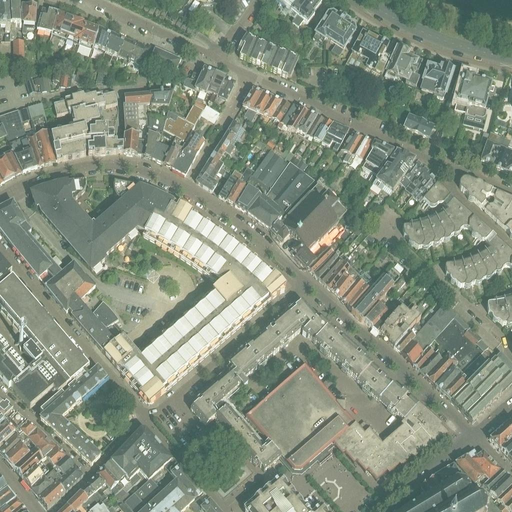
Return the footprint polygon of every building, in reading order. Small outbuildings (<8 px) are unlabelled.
[(275,0),(275,1),(280,5),(277,8),(287,16),(300,0),(275,0)] [(315,0),(300,0),(287,16),(294,21),(291,24),(298,29),(303,23),(307,26),(314,17),(312,15),(321,4),(315,0)] [(0,26),(5,27),(5,33),(10,34),(10,25),(9,5),(6,5),(4,2),(1,2),(0,3),(0,26)] [(20,5),(9,5),(10,25),(10,34),(10,36),(9,42),(13,42),(13,43),(16,42),(16,32),(20,32),(21,25),(19,25),(20,5)] [(22,25),(23,25),(22,35),(33,36),(34,26),(35,26),(36,7),(23,6),(22,25)] [(37,30),(51,34),(57,14),(56,11),(51,10),(50,12),(49,11),(49,12),(42,10),(37,30)] [(50,36),(65,41),(74,20),(57,14),(51,34),(50,36)] [(349,24),(348,23),(339,17),(338,19),(333,15),(327,16),(314,37),(324,43),(325,41),(335,47),(331,53),(339,58),(342,52),(343,53),(355,34),(354,29),(348,25),(349,24)] [(73,45),(78,47),(86,26),(83,25),(83,23),(74,20),(65,41),(74,44),(73,45)] [(208,37),(212,30),(205,25),(200,32),(208,37)] [(98,30),(86,26),(78,47),(92,51),(92,50),(98,30)] [(99,30),(98,30),(92,50),(100,54),(104,56),(105,53),(111,36),(99,30)] [(351,56),(345,66),(364,76),(367,71),(381,78),(389,61),(383,58),(388,47),(387,47),(388,44),(386,41),(384,40),(381,41),(379,43),(378,42),(378,43),(362,35),(351,56)] [(125,43),(111,36),(105,53),(104,56),(102,62),(109,65),(113,57),(118,59),(118,58),(125,43)] [(240,59),(247,62),(255,44),(251,42),(251,41),(246,37),(240,45),(238,51),(237,55),(241,56),(240,59)] [(13,63),(18,63),(24,63),(23,42),(16,42),(13,43),(13,63)] [(118,59),(128,64),(136,48),(125,43),(118,58),(118,59)] [(247,62),(268,72),(276,53),(272,51),(272,50),(261,45),(260,46),(255,44),(247,62)] [(137,73),(147,53),(136,48),(128,64),(134,67),(132,71),(137,73)] [(167,78),(168,74),(174,77),(181,61),(155,50),(148,65),(150,66),(148,69),(167,78)] [(268,72),(290,81),(298,62),(293,60),(293,59),(282,54),(281,55),(276,53),(268,72)] [(387,75),(385,80),(395,85),(398,80),(406,83),(405,86),(414,91),(419,81),(418,81),(421,74),(417,73),(421,63),(397,53),(387,75)] [(304,65),(298,62),(290,81),(296,84),(304,65)] [(434,94),(445,98),(452,73),(441,69),(440,72),(427,68),(422,84),(423,84),(420,93),(433,97),(434,94)] [(199,95),(196,102),(202,104),(205,97),(206,94),(215,75),(204,70),(200,78),(193,75),(190,81),(188,81),(186,81),(183,88),(199,95)] [(123,74),(118,71),(112,83),(119,83),(123,74)] [(81,87),(82,87),(83,82),(85,74),(78,72),(74,83),(81,85),(81,87)] [(225,80),(215,75),(206,94),(212,96),(209,103),(213,105),(214,102),(225,80)] [(464,117),(465,118),(466,117),(474,82),(475,80),(463,77),(462,82),(458,81),(448,104),(456,106),(454,113),(464,116),(464,117)] [(48,78),(39,80),(41,93),(41,94),(50,93),(50,92),(48,78)] [(25,82),(29,96),(36,94),(31,80),(25,82)] [(226,103),(235,84),(225,80),(214,102),(213,105),(218,107),(220,101),(226,103)] [(490,86),(474,82),(466,117),(465,118),(474,120),(475,119),(482,121),(484,119),(486,114),(483,111),(488,96),(493,97),(495,89),(490,88),(490,86)] [(175,83),(173,93),(179,95),(182,86),(175,83)] [(242,109),(248,111),(244,118),(247,120),(262,96),(253,91),(242,109)] [(173,93),(152,95),(149,95),(151,106),(150,106),(150,108),(168,108),(173,93)] [(102,156),(103,156),(104,156),(121,155),(122,146),(120,146),(117,146),(117,143),(113,143),(113,135),(107,135),(107,128),(105,128),(94,129),(94,132),(89,133),(90,142),(85,142),(84,139),(87,138),(85,130),(88,129),(87,126),(99,123),(97,117),(102,116),(101,110),(117,107),(114,94),(102,97),(102,95),(84,98),(83,96),(64,101),(65,103),(53,106),(56,118),(71,115),(74,126),(72,126),(74,132),(51,137),(49,138),(57,164),(85,157),(83,149),(87,149),(87,157),(100,156),(101,156),(102,156)] [(124,97),(125,107),(146,106),(150,106),(151,106),(149,95),(124,97)] [(256,115),(261,117),(272,100),(269,99),(269,98),(262,95),(262,96),(247,120),(244,126),(249,128),(256,115)] [(281,104),(272,100),(261,117),(260,119),(264,122),(261,126),(265,129),(270,121),(281,104)] [(279,125),(279,126),(290,108),(281,104),(270,121),(265,129),(264,131),(268,134),(273,126),(272,125),(274,122),(279,125)] [(26,109),(30,121),(33,133),(44,168),(57,164),(49,138),(51,137),(42,105),(27,109),(26,109)] [(121,155),(123,155),(139,157),(142,158),(147,130),(146,106),(125,107),(123,107),(125,135),(124,135),(123,145),(122,146),(121,155)] [(172,170),(181,153),(190,136),(200,118),(202,114),(204,111),(206,108),(205,107),(203,111),(193,106),(184,122),(168,113),(165,122),(163,132),(176,138),(170,151),(163,167),(172,170)] [(202,114),(200,118),(214,126),(219,116),(206,107),(206,108),(204,111),(202,114)] [(279,126),(287,130),(299,111),(290,108),(279,126)] [(21,124),(30,121),(26,109),(18,113),(21,124)] [(287,131),(293,135),(294,135),(307,115),(299,111),(287,130),(287,131)] [(24,133),(21,124),(18,113),(0,118),(0,140),(6,139),(5,135),(13,132),(17,143),(9,146),(10,147),(12,153),(22,175),(36,171),(24,135),(24,133)] [(297,133),(305,138),(317,119),(307,115),(294,135),(295,136),(297,133)] [(399,128),(404,130),(411,133),(411,134),(420,138),(420,137),(428,141),(433,129),(403,117),(399,128)] [(165,122),(148,119),(149,130),(162,135),(163,132),(165,122)] [(305,138),(312,141),(313,140),(314,141),(325,122),(317,119),(305,138)] [(507,125),(495,121),(493,125),(499,127),(505,130),(507,125)] [(321,144),(331,125),(325,122),(314,141),(313,140),(312,141),(320,145),(321,144)] [(233,124),(224,139),(222,142),(236,150),(236,151),(242,142),(240,141),(244,133),(240,131),(241,130),(233,124)] [(329,148),(331,144),(340,129),(331,125),(321,144),(325,146),(329,148)] [(337,152),(348,132),(340,129),(331,144),(335,146),(333,150),(337,152)] [(142,158),(151,161),(157,146),(162,135),(149,130),(147,130),(146,137),(142,158)] [(33,133),(24,135),(36,171),(44,168),(33,133)] [(339,158),(343,154),(346,155),(343,162),(347,164),(361,138),(352,134),(340,152),(337,157),(339,158)] [(193,137),(190,136),(181,153),(194,162),(204,144),(203,143),(204,141),(194,135),(193,137)] [(477,153),(483,155),(487,145),(489,136),(483,135),(477,153)] [(359,166),(362,162),(371,142),(361,138),(347,164),(351,166),(352,163),(359,166)] [(487,145),(483,155),(480,163),(492,168),(500,151),(504,141),(498,138),(494,148),(487,145)] [(504,141),(500,151),(492,168),(503,173),(511,153),(511,150),(508,149),(510,143),(504,141)] [(232,157),(229,155),(233,149),(236,150),(222,142),(217,150),(228,157),(230,159),(232,157)] [(255,147),(261,151),(264,146),(258,142),(255,147)] [(269,142),(265,147),(273,153),(277,147),(269,142)] [(372,151),(365,164),(362,170),(367,173),(374,176),(377,171),(379,172),(387,159),(389,161),(393,152),(374,144),(371,150),(372,151)] [(157,146),(151,161),(152,162),(163,167),(170,151),(157,146)] [(274,157),(279,161),(285,152),(280,149),(274,157)] [(211,158),(222,165),(228,157),(217,150),(211,158)] [(285,151),(285,152),(279,161),(287,167),(293,157),(294,156),(285,151)] [(12,153),(4,156),(15,178),(22,175),(12,153)] [(172,170),(185,178),(194,162),(181,153),(172,170)] [(247,215),(247,216),(259,200),(261,202),(271,192),(288,168),(287,167),(279,161),(274,157),(271,155),(271,154),(269,153),(267,156),(253,177),(252,178),(251,178),(233,207),(247,215)] [(372,186),(372,187),(380,192),(405,157),(396,153),(389,163),(393,166),(391,170),(386,167),(375,183),(372,186)] [(511,153),(503,173),(511,177),(511,153)] [(337,157),(333,155),(331,154),(324,162),(329,166),(337,157)] [(0,177),(4,185),(15,178),(4,156),(0,157),(0,177)] [(293,157),(287,167),(288,168),(294,172),(300,162),(293,157)] [(391,196),(399,184),(403,178),(407,173),(415,162),(405,157),(380,192),(389,198),(391,196)] [(226,173),(221,170),(223,166),(222,165),(211,158),(206,167),(217,174),(223,177),(226,173)] [(300,162),(294,172),(302,177),(308,167),(300,162)] [(405,191),(410,185),(423,169),(415,162),(407,173),(403,178),(399,184),(405,191)] [(308,167),(302,177),(307,180),(309,179),(315,170),(309,166),(308,167)] [(206,167),(201,175),(212,182),(217,174),(206,167)] [(269,232),(270,233),(281,221),(291,209),(313,184),(307,180),(302,177),(294,172),(288,168),(271,192),(261,202),(259,200),(247,216),(269,232)] [(410,185),(413,188),(408,194),(412,198),(430,177),(423,169),(410,185)] [(218,199),(226,203),(242,177),(234,172),(230,179),(218,199)] [(226,203),(233,207),(251,178),(252,178),(253,177),(245,172),(242,177),(226,203)] [(195,184),(207,191),(211,184),(213,186),(215,184),(212,182),(201,175),(195,184)] [(420,205),(423,201),(424,199),(438,184),(430,177),(412,198),(415,201),(420,205)] [(492,191),(482,187),(482,186),(481,184),(480,184),(478,183),(477,183),(475,184),(468,181),(467,180),(465,180),(464,181),(462,181),(461,182),(460,183),(459,185),(459,186),(459,188),(459,190),(460,191),(461,192),(467,197),(467,199),(467,200),(468,202),(470,202),(471,203),(473,203),(480,210),(483,213),(485,211),(488,208),(485,205),(484,201),(479,197),(477,196),(479,194),(480,195),(486,199),(488,198),(489,197),(493,199),(495,195),(496,193),(492,191)] [(120,342),(119,341),(114,346),(102,332),(106,329),(118,321),(114,315),(108,309),(102,304),(92,315),(85,306),(91,300),(88,296),(95,289),(76,267),(64,278),(28,235),(31,232),(24,224),(13,203),(0,209),(0,233),(12,249),(21,259),(20,260),(38,281),(39,281),(45,289),(66,314),(69,312),(73,317),(71,318),(146,404),(152,405),(276,297),(284,293),(276,283),(261,269),(250,260),(251,258),(249,257),(248,254),(247,253),(242,249),(226,237),(210,226),(193,215),(179,207),(168,201),(154,194),(141,189),(130,186),(114,183),(113,186),(113,188),(113,189),(113,191),(114,193),(114,194),(115,196),(115,197),(116,198),(121,204),(95,226),(93,223),(90,226),(71,204),(82,195),(83,194),(84,193),(85,191),(85,189),(86,188),(86,186),(86,184),(85,182),(71,183),(57,186),(43,189),(30,194),(36,210),(39,209),(41,215),(91,273),(106,260),(104,258),(137,230),(144,234),(142,237),(159,247),(172,254),(187,264),(198,271),(209,279),(219,287),(138,358),(130,348),(123,340),(120,342)] [(277,239),(282,243),(282,244),(284,242),(293,251),(291,252),(296,257),(295,258),(307,271),(328,251),(322,246),(321,247),(318,245),(338,224),(346,215),(337,207),(337,206),(330,199),(328,196),(314,185),(313,184),(291,209),(281,221),(270,233),(276,240),(277,239)] [(329,188),(334,194),(338,190),(332,184),(329,188)] [(438,184),(424,199),(423,201),(426,204),(427,205),(428,206),(429,207),(430,208),(432,208),(433,208),(435,208),(436,207),(437,206),(443,205),(444,204),(445,203),(447,200),(448,200),(447,199),(445,197),(446,196),(447,195),(448,194),(445,191),(441,187),(438,184)] [(355,199),(347,192),(343,197),(350,204),(355,199)] [(511,200),(496,193),(495,195),(493,199),(495,203),(500,206),(498,210),(492,207),(488,208),(485,211),(483,213),(497,225),(509,235),(509,237),(509,238),(510,240),(511,240),(511,200)] [(413,246),(418,250),(421,249),(422,250),(424,251),(425,251),(427,250),(428,249),(429,248),(432,247),(433,247),(435,247),(436,247),(438,246),(439,245),(440,244),(443,242),(444,243),(446,243),(447,242),(448,241),(449,240),(450,238),(453,237),(454,237),(456,237),(457,236),(458,235),(459,234),(459,232),(463,230),(464,230),(465,230),(467,231),(470,233),(470,235),(471,236),(472,237),(473,238),(475,239),(476,239),(477,240),(478,240),(480,242),(485,243),(486,242),(487,241),(489,238),(490,238),(489,237),(487,235),(488,234),(489,233),(486,230),(453,201),(451,202),(447,207),(450,210),(443,215),(439,218),(436,220),(432,221),(428,223),(423,225),(419,226),(415,227),(411,227),(411,228),(411,233),(409,233),(404,234),(403,234),(403,238),(407,240),(407,241),(407,243),(408,244),(409,245),(410,246),(412,246),(413,246)] [(367,211),(361,219),(369,226),(376,217),(367,211)] [(368,237),(364,240),(370,246),(374,242),(368,237)] [(446,272),(445,272),(446,276),(449,279),(449,281),(450,282),(451,284),(452,284),(454,285),(455,285),(460,288),(463,288),(464,289),(466,289),(468,289),(469,288),(470,287),(471,286),(474,285),(476,286),(477,286),(479,285),(480,285),(481,284),(482,282),(485,281),(486,281),(488,281),(489,281),(490,280),(491,279),(492,277),(495,275),(497,276),(498,275),(499,275),(501,274),(501,272),(502,271),(505,269),(505,268),(506,268),(507,268),(509,269),(511,271),(511,254),(497,241),(495,239),(493,241),(489,245),(492,248),(485,254),(481,256),(474,260),(470,262),(461,264),(455,266),(453,266),(453,271),(451,272),(446,272)] [(307,271),(313,277),(334,256),(328,251),(307,271)] [(383,262),(388,257),(384,254),(379,259),(383,262)] [(313,277),(318,282),(339,260),(334,256),(313,277)] [(0,310),(30,346),(23,353),(34,366),(27,371),(0,339),(0,378),(8,389),(11,387),(13,390),(29,409),(53,390),(57,395),(89,368),(12,278),(10,279),(7,275),(11,272),(0,258),(0,310)] [(318,282),(324,288),(347,260),(346,260),(343,264),(339,260),(318,282)] [(324,288),(331,294),(350,270),(353,266),(347,260),(324,288)] [(360,279),(358,277),(360,274),(353,267),(354,266),(353,266),(350,270),(331,294),(340,302),(359,280),(360,279)] [(102,280),(109,274),(104,268),(97,274),(102,280)] [(364,274),(360,279),(359,280),(340,302),(351,313),(382,278),(374,287),(372,286),(370,290),(367,287),(372,281),(364,274)] [(353,314),(363,323),(393,288),(382,278),(351,313),(353,314)] [(363,323),(372,331),(388,314),(387,312),(390,309),(386,306),(390,302),(397,294),(397,293),(405,284),(400,280),(393,288),(363,323)] [(511,299),(511,300),(503,303),(495,304),(495,305),(495,310),(493,310),(488,310),(487,311),(487,314),(491,318),(491,319),(492,321),(493,322),(494,323),(496,323),(497,323),(502,327),(505,326),(507,327),(508,327),(510,327),(511,326),(511,325),(511,299)] [(372,331),(378,336),(397,314),(401,310),(405,305),(400,300),(388,314),(372,331)] [(370,396),(378,403),(386,411),(394,417),(396,415),(404,422),(419,405),(410,398),(407,395),(408,395),(403,391),(401,393),(392,385),(392,386),(386,380),(387,380),(382,376),(381,376),(379,374),(379,373),(372,367),(365,360),(366,360),(361,356),(358,354),(358,353),(343,340),(340,338),(335,333),(335,334),(329,329),(329,328),(317,318),(316,320),(302,304),(295,310),(294,309),(228,365),(232,371),(195,403),(197,405),(190,411),(205,428),(214,420),(255,468),(257,466),(263,473),(281,458),(268,444),(262,449),(227,408),(220,414),(215,409),(240,387),(243,390),(247,387),(243,382),(301,333),(303,336),(313,344),(313,345),(320,352),(321,351),(349,376),(356,383),(370,395),(370,396)] [(456,318),(443,307),(414,339),(414,338),(399,355),(412,367),(434,343),(453,322),(456,318)] [(388,344),(394,350),(412,329),(413,330),(416,325),(420,320),(416,317),(417,314),(410,308),(406,314),(401,310),(397,314),(378,336),(384,341),(386,340),(388,342),(388,344)] [(412,367),(418,373),(434,355),(463,324),(457,318),(456,318),(453,322),(434,343),(412,367)] [(469,331),(463,324),(434,355),(418,373),(425,379),(435,389),(465,358),(481,343),(482,342),(469,330),(469,331)] [(419,328),(416,325),(413,330),(412,329),(394,350),(399,355),(414,338),(412,336),(419,328)] [(488,350),(481,343),(465,358),(435,389),(443,397),(461,378),(460,377),(483,355),(483,356),(486,352),(488,350)] [(498,357),(490,350),(489,349),(488,350),(486,352),(483,356),(483,355),(460,377),(461,378),(443,397),(450,403),(494,361),(498,357)] [(500,396),(511,384),(511,366),(500,354),(498,357),(494,361),(491,364),(450,403),(469,423),(473,419),(475,421),(500,396)] [(245,417),(268,444),(281,458),(287,466),(293,473),(300,473),(315,460),(317,462),(327,454),(326,451),(332,445),(333,446),(355,426),(345,414),(346,403),(335,403),(304,367),(245,417)] [(40,420),(50,430),(50,429),(91,467),(100,457),(72,431),(60,420),(106,380),(97,369),(96,371),(89,377),(85,372),(73,382),(74,383),(67,389),(69,391),(64,395),(63,396),(61,393),(40,412),(40,413),(44,416),(40,420)] [(0,413),(4,418),(13,410),(14,409),(5,401),(3,403),(0,406),(0,413)] [(431,415),(419,405),(404,422),(400,426),(402,428),(381,446),(368,431),(364,435),(355,426),(333,446),(342,456),(344,454),(353,465),(355,463),(365,474),(366,472),(376,482),(386,473),(389,475),(399,466),(401,468),(412,459),(414,462),(424,452),(426,454),(448,435),(447,435),(440,427),(442,425),(431,415)] [(0,430),(6,424),(9,421),(10,422),(10,421),(17,415),(13,410),(4,418),(0,413),(0,430)] [(10,421),(10,422),(9,421),(6,424),(0,430),(0,446),(12,435),(13,434),(26,422),(17,415),(10,421)] [(511,420),(492,437),(492,438),(489,441),(500,453),(511,440),(511,420)] [(27,424),(26,422),(13,434),(12,435),(0,446),(0,455),(5,461),(21,448),(20,447),(26,441),(27,442),(28,440),(37,431),(27,423),(27,424)] [(364,432),(368,429),(363,423),(359,427),(364,432)] [(57,450),(37,431),(28,440),(27,442),(33,449),(32,452),(28,456),(21,448),(5,461),(22,481),(35,471),(45,460),(57,450)] [(145,432),(141,432),(111,464),(125,479),(129,483),(123,489),(121,491),(114,497),(122,506),(134,496),(130,491),(144,479),(148,484),(160,473),(164,469),(171,463),(172,462),(172,461),(171,461),(170,461),(160,450),(155,443),(154,443),(145,432)] [(511,440),(500,453),(511,465),(511,440)] [(45,460),(53,469),(54,469),(54,468),(66,459),(58,450),(57,450),(45,460)] [(473,453),(467,458),(480,474),(484,478),(488,483),(500,471),(483,453),(473,453)] [(467,458),(455,465),(466,478),(465,479),(467,482),(471,487),(473,487),(474,488),(475,488),(474,487),(484,478),(480,474),(467,458)] [(74,467),(66,459),(54,468),(64,478),(75,468),(74,467)] [(184,511),(202,495),(184,475),(172,462),(171,463),(164,469),(175,483),(146,509),(142,505),(159,491),(155,486),(165,478),(160,473),(148,484),(134,496),(122,506),(126,508),(129,511),(184,511)] [(111,464),(104,471),(121,491),(123,489),(129,483),(125,479),(111,464)] [(485,511),(486,505),(482,498),(480,497),(482,495),(479,492),(475,488),(474,488),(473,487),(471,487),(467,482),(465,479),(466,478),(455,465),(453,466),(461,474),(460,475),(465,485),(462,486),(460,484),(454,484),(453,483),(451,484),(452,485),(450,486),(444,490),(442,487),(440,489),(441,491),(436,494),(433,496),(431,493),(428,495),(430,497),(428,499),(423,502),(421,499),(419,500),(419,502),(419,505),(406,511),(485,511)] [(453,466),(442,473),(441,473),(450,486),(452,485),(451,484),(453,483),(454,484),(460,484),(462,486),(465,485),(460,475),(461,474),(453,466)] [(47,511),(54,505),(58,502),(68,493),(73,487),(83,478),(75,468),(64,478),(61,481),(54,487),(38,501),(47,511)] [(108,490),(110,493),(114,497),(121,491),(104,471),(103,470),(96,478),(104,487),(105,486),(108,490)] [(22,481),(30,491),(43,480),(49,474),(46,471),(40,476),(35,471),(22,481)] [(482,488),(490,495),(491,494),(506,478),(500,471),(488,483),(482,488)] [(54,473),(45,481),(44,481),(43,480),(30,491),(38,501),(54,487),(61,481),(54,473)] [(441,473),(435,477),(438,481),(438,482),(442,487),(444,490),(450,486),(441,473)] [(434,477),(427,482),(436,494),(441,491),(440,489),(442,487),(438,482),(438,481),(435,477),(434,477)] [(96,478),(88,486),(95,495),(99,492),(104,487),(96,478)] [(497,511),(496,511),(497,509),(501,506),(497,502),(490,495),(482,488),(488,483),(484,478),(474,487),(475,488),(479,492),(482,495),(480,497),(482,498),(486,505),(485,511),(497,511)] [(490,495),(497,502),(498,501),(499,501),(511,487),(511,483),(506,478),(491,494),(490,495)] [(324,511),(321,508),(320,509),(319,508),(313,511),(308,511),(283,482),(281,479),(280,480),(279,479),(242,510),(244,511),(324,511)] [(423,492),(428,499),(430,497),(428,495),(431,493),(433,496),(436,494),(427,482),(420,488),(423,492)] [(88,486),(80,494),(87,501),(93,496),(93,497),(95,495),(88,486)] [(499,511),(503,511),(511,502),(511,487),(499,501),(498,501),(497,502),(501,506),(497,509),(499,511)] [(0,493),(0,511),(15,500),(6,489),(0,493)] [(106,511),(107,511),(111,508),(105,501),(107,499),(103,495),(102,495),(99,492),(95,495),(93,497),(99,504),(93,508),(94,510),(91,511),(106,511)] [(80,494),(61,511),(91,511),(94,510),(93,508),(99,504),(93,497),(93,496),(87,501),(80,494)] [(17,501),(2,511),(15,511),(22,507),(17,501)] [(511,511),(511,502),(503,511),(511,511)] [(200,511),(216,511),(209,503),(200,511)]
